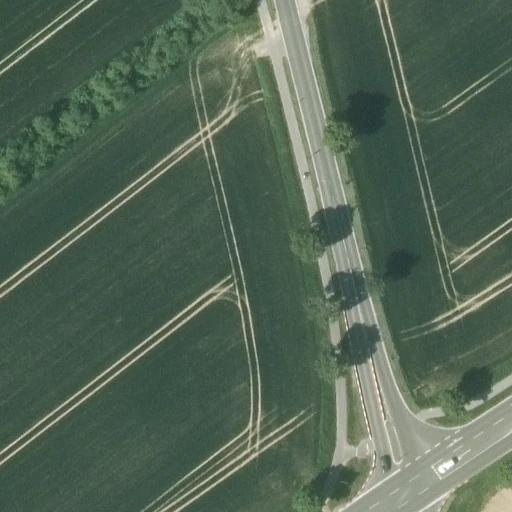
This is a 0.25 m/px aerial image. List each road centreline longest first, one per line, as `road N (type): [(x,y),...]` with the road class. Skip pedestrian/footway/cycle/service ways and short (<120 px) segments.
road 1 (secondary): [(281,0),(404,494)]
road 2 (secondary): [(404,494),(511,423)]
